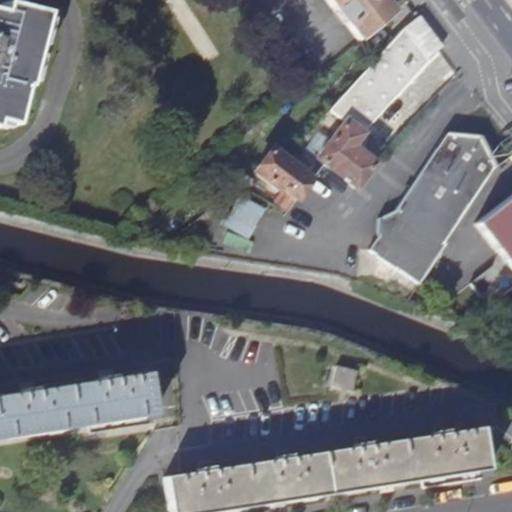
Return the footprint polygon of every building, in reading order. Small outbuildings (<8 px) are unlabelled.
[(327,0),(358,40),(391,15),(379,0),(327,0)] [(0,124),(12,127),(21,87),(26,88),(43,15),(2,5),(0,13),(0,124)] [(425,60),(442,48),(418,16),(333,107),(366,128),(427,63),(425,60)] [(316,159),(322,164),(355,188),(373,164),(350,147),(360,133),(344,122),(316,159)] [(87,139),(63,126),(52,146),(76,159),(87,139)] [(436,258),(449,239),(450,238),(446,236),(494,167),(481,135),(446,131),(395,209),(377,209),(381,229),(368,248),(419,283),(436,258)] [(295,199),(311,179),(271,150),(253,174),(279,192),(282,189),(295,199)] [(511,233),(511,172),(482,195),(511,233)] [(252,236),(263,204),(235,195),(225,227),(252,236)] [(421,307),(461,248),(449,239),(436,258),(418,284),(406,302),(417,305),(421,307)] [(387,286),(397,270),(377,257),(367,272),(387,286)] [(511,289),(478,315),(485,324),(511,303),(511,289)] [(330,387),(351,391),(355,370),(334,366),(330,387)] [(0,440),(155,415),(148,372),(0,395),(0,440)] [(169,511),(217,511),(487,468),(480,425),(164,477),(169,511)]
